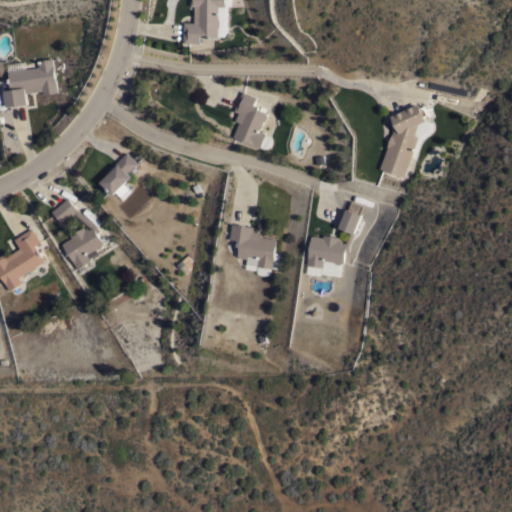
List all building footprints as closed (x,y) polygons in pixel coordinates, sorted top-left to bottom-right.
[(224,0),(224,5),(217,5),(217,11),(221,11),(221,15),(217,15),(217,18),(218,18),(218,26),(217,26),(217,36),(199,36),(199,42),(183,42),(183,21),(193,21),(193,5),(190,5),(190,0),(224,0)] [(14,104),(7,106),(4,83),(10,82),(8,71),(18,69),(18,68),(26,67),(26,68),(38,66),(37,59),(52,57),(53,61),(56,60),(56,64),(53,64),(53,65),(55,82),(56,82),(57,91),(43,94),(42,90),(26,92),(28,103),(15,105),(14,104)] [(239,121),(235,119),(238,111),(234,110),(242,90),(256,96),(253,103),(259,106),(258,108),(260,105),(266,107),(264,111),(267,112),(266,114),(266,115),(265,119),(263,120),(259,130),(266,132),(260,147),(233,136),(239,121)] [(387,118),(391,116),(391,115),(417,102),(420,107),(421,106),(422,108),(424,107),(427,114),(424,115),(426,119),(418,123),(414,134),(418,135),(404,176),(380,167),(387,146),(391,133),(393,130),(387,118)] [(126,151),(127,152),(128,151),(130,154),(130,155),(137,162),(134,165),(137,168),(133,172),(130,169),(127,172),(131,175),(124,183),(127,186),(119,194),(116,191),(113,193),(101,181),(106,175),(104,173),(126,151)] [(67,197),(77,208),(80,211),(95,224),(99,230),(96,232),(103,242),(101,243),(102,245),(96,249),(95,247),(99,253),(78,267),(73,260),(62,242),(71,236),(70,234),(83,226),(85,228),(87,227),(88,229),(91,227),(76,215),(74,212),(63,222),(52,210),(67,197)] [(307,264),(311,235),(314,235),(319,235),(319,236),(323,236),(323,234),(339,236),(338,239),(341,239),(341,242),(344,242),(349,230),(338,226),(346,207),(348,208),(351,200),(363,205),(360,213),(361,214),(348,245),(348,250),(344,249),(341,269),(322,266),(307,264)] [(280,253),(277,268),(256,265),(246,263),(247,256),(245,258),(241,257),(240,255),(238,255),(239,245),(237,245),(237,239),(230,238),(232,223),(239,224),(240,223),(246,224),(246,225),(253,226),(252,230),(261,232),(260,236),(276,238),(273,252),(280,253)] [(36,265),(36,266),(30,270),(30,269),(19,276),(22,281),(10,290),(5,281),(0,272),(0,254),(4,252),(6,256),(19,247),(14,238),(31,227),(40,241),(34,245),(44,259),(36,265)] [(186,255),(187,253),(189,256),(188,257),(191,260),(190,268),(185,273),(176,264),(186,255)]
